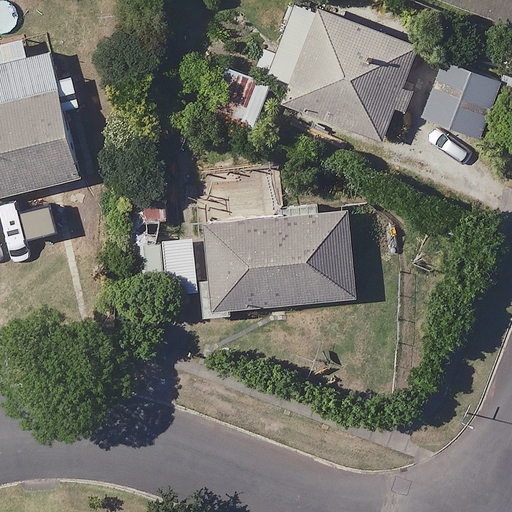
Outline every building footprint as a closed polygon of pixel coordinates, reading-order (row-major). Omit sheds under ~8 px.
[(419,41),(305,0),(295,0),(271,69),(293,77),(285,100),(385,136),(419,41)] [(511,0),(451,0),(511,21),(511,0)] [(0,192),(80,175),(52,49),(0,60),(0,192)] [(501,80),(446,59),(426,113),(481,133),(501,80)] [(257,180),(204,184),(208,234),(131,240),(135,293),(204,287),(205,307),(356,295),(349,208),(260,215),(257,180)]
